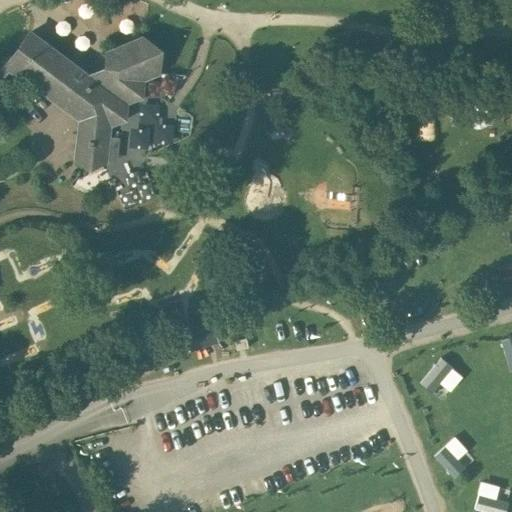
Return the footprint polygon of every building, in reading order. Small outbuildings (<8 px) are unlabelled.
[(27,32),(6,61),(25,74),(25,83),(34,89),(42,86),(80,110),(74,158),(88,167),(106,159),(106,123),(121,117),(122,101),(139,95),(139,79),(156,71),(157,47),(140,36),(105,50),(104,66),(87,74),(27,32)] [(511,334),(501,338),(511,369),(511,334)] [(443,356),(421,380),(443,400),(465,376),(443,356)] [(455,434),(433,455),(455,478),(467,467),(459,458),(469,448),(455,434)] [(479,480),(476,511),(490,511),(507,511),(509,500),(498,499),(500,482),(479,480)] [(54,482),(42,485),(45,496),(57,493),(54,482)]
